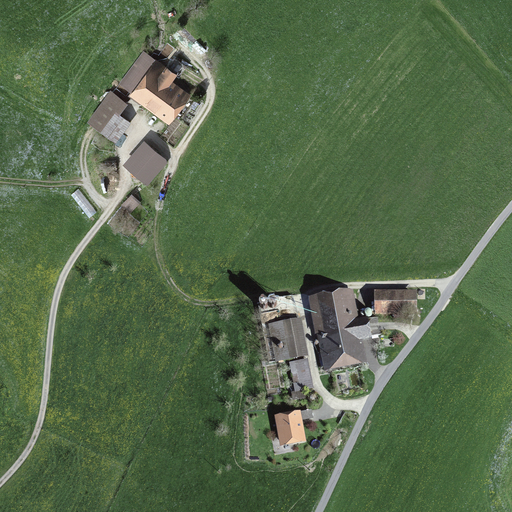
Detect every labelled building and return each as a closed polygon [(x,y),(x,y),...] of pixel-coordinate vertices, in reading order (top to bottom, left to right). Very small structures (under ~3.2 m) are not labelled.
[(186,94),(169,82),(174,74),(155,61),(154,62),(144,55),(122,86),(133,93),(131,97),(140,104),(143,100),(169,118),(186,94)] [(91,120),(116,138),(128,122),(116,113),(123,104),(110,94),(91,120)] [(135,159),(145,167),(160,149),(146,138),(135,151),(135,159)] [(124,204),(131,211),(140,203),(133,196),(124,204)] [(378,319),(354,323),(348,295),(312,301),(323,366),(359,359),(355,340),(381,335),(378,319)] [(379,313),(414,313),(414,295),(379,296),(379,313)] [(275,308),(276,307),(276,306),(277,304),(276,303),(276,302),(275,301),(274,300),(272,300),(271,300),(270,301),(269,302),(268,303),(268,305),(269,306),(270,307),(271,308),(272,308),(273,308),(275,308)] [(266,308),(267,308),(267,306),(268,305),(267,304),(267,302),(266,301),(264,301),(263,301),(262,301),(261,302),(260,303),(259,304),(259,305),(260,307),(261,308),(262,309),(263,309),(264,309),(266,308)] [(287,360),(305,356),(298,320),(281,323),(287,360)] [(306,361),(290,364),(295,391),(311,389),(306,361)] [(299,421),(298,416),(278,420),(282,443),(302,439),(299,421)]
